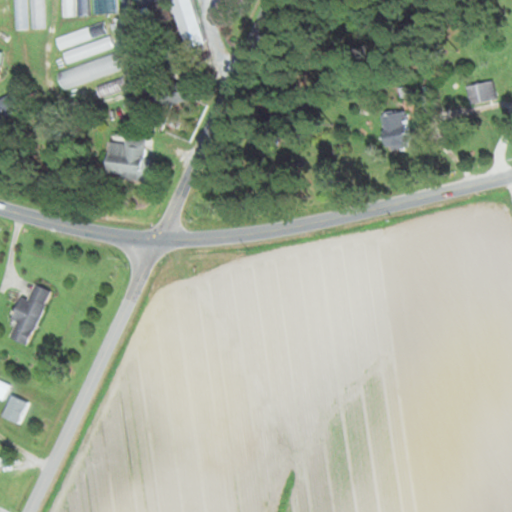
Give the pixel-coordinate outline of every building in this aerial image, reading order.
[(25,0),(13,0),(13,29),(26,29),(25,0)] [(42,0),(28,0),(29,29),(43,29),(42,0)] [(86,17),(85,0),(60,0),(61,17),(86,17)] [(92,0),(92,12),(113,12),(113,0),(92,0)] [(168,0),(182,46),(200,41),(188,0),(168,0)] [(55,37),(63,64),(112,48),(108,34),(106,35),(102,22),(55,37)] [(58,71),(64,88),(119,70),(113,53),(58,71)] [(124,90),(122,78),(94,84),(97,96),(124,90)] [(464,86),(468,105),(495,99),(490,80),(464,86)] [(156,107),(187,100),(183,83),(152,90),(156,107)] [(373,115),(381,151),(410,145),(402,108),(373,115)] [(117,177),(138,180),(145,137),(124,133),(122,143),(106,140),(101,172),(117,174),(117,177)] [(50,293),(32,284),(24,300),(18,297),(7,317),(14,321),(6,337),(23,346),(50,293)]
